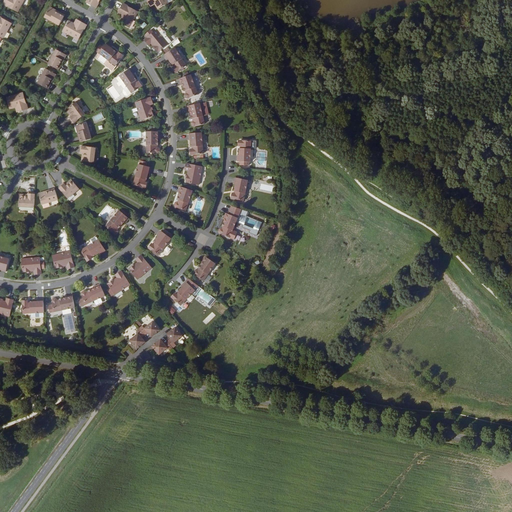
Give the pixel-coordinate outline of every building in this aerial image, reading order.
[(5,0),(3,4),(17,13),(24,0),(5,0)] [(90,0),(89,4),(96,8),(100,0),(90,0)] [(154,2),(155,4),(159,10),(168,4),(166,0),(146,0),(150,5),(154,2)] [(129,7),(124,4),(119,12),(123,14),(122,16),(119,22),(130,27),(138,12),(129,7)] [(56,11),(50,7),(44,17),(59,26),(65,17),(56,12),(56,11)] [(0,36),(3,39),(11,24),(0,17),(0,36)] [(64,31),(79,40),(87,25),(79,21),(77,25),(75,24),(69,21),(64,31)] [(158,30),(163,37),(167,35),(167,33),(165,31),(164,31),(162,28),(160,28),(158,30)] [(153,46),(155,48),(159,52),(169,44),(163,37),(158,30),(154,32),(148,37),(145,40),(149,45),(151,43),(153,46)] [(115,54),(116,52),(111,48),(111,47),(106,43),(98,53),(99,53),(115,66),(122,57),(122,55),(119,54),(118,54),(117,55),(115,54)] [(175,48),(165,55),(168,60),(169,60),(173,65),(174,64),(175,66),(174,67),(173,68),(176,73),(186,66),(175,48)] [(62,60),(64,61),(67,56),(57,50),(49,65),(57,69),(62,60)] [(104,62),(106,59),(99,53),(96,56),(97,59),(101,62),(104,62)] [(134,81),(136,80),(132,75),(133,74),(129,68),(119,76),(131,93),(140,87),(141,85),(139,82),(137,82),(136,83),(134,81)] [(52,79),(53,80),(56,75),(46,69),(38,84),(47,89),(52,79)] [(199,95),(191,75),(179,79),(182,86),(183,85),(185,91),(187,91),(188,93),(186,93),(185,96),(186,98),(189,99),(199,95)] [(131,93),(119,76),(116,78),(128,95),(131,93)] [(113,102),(104,89),(100,93),(108,104),(113,102)] [(18,107),(19,112),(28,109),(23,93),(7,98),(10,109),(16,108),(18,107)] [(151,112),(150,109),(149,105),(153,104),(151,98),(135,103),(141,121),(153,117),(151,112)] [(70,117),(74,123),(85,114),(77,102),(68,109),(73,115),(72,116),(70,117)] [(205,124),(200,103),(188,106),(189,113),(191,112),(193,119),(195,118),(195,120),(194,121),(192,123),(193,125),(195,126),(205,124)] [(101,113),(92,117),(95,123),(104,119),(101,113)] [(79,132),(81,142),(91,139),(86,123),(75,126),(77,133),(79,132)] [(156,145),(157,145),(158,145),(158,138),(159,138),(159,132),(147,132),(147,153),(158,153),(159,152),(159,149),(157,147),(156,147),(156,145)] [(204,153),(202,132),(189,133),(190,140),(191,140),(192,146),(193,146),(194,148),(192,149),(191,149),(191,154),(204,153)] [(242,148),(240,148),(240,154),(238,154),(238,161),(250,162),(251,140),(239,139),(239,146),(240,146),(242,146),(242,148)] [(83,161),(94,163),(96,148),(81,147),(80,153),(83,153),(84,154),(83,161)] [(189,174),(188,177),(187,182),(200,185),(204,166),(187,163),(186,170),(189,171),(189,174)] [(144,180),(146,180),(148,174),(149,174),(151,167),(139,164),(133,185),(145,188),(146,183),(145,182),(144,182),(144,180)] [(236,193),(234,193),(233,193),(232,198),(244,200),(248,180),(236,177),(234,184),(236,184),(235,191),(237,191),(236,193)] [(68,198),(79,188),(72,180),(66,186),(65,184),(64,183),(59,187),(68,198)] [(193,190),(181,186),(179,193),(180,193),(178,200),(179,200),(180,200),(179,203),(178,202),(176,203),(175,205),(177,207),(187,211),(193,190)] [(46,193),(45,191),(39,193),(42,204),(58,199),(55,190),(46,193)] [(34,207),(35,194),(28,193),(28,195),(28,196),(20,196),(19,206),(34,207)] [(224,229),(222,228),(220,229),(219,231),(220,233),(230,237),(233,230),(238,218),(241,213),(232,209),(229,214),(227,213),(224,219),(225,220),(223,226),(225,226),(224,229)] [(118,226),(120,227),(124,222),(125,223),(129,218),(120,210),(106,226),(114,233),(117,233),(118,231),(118,229),(117,228),(118,226)] [(155,247),(153,246),(152,245),(149,249),(159,257),(171,240),(161,233),(157,238),(158,238),(154,244),(156,245),(155,247)] [(93,254),(94,256),(99,252),(100,253),(106,250),(100,239),(99,240),(81,250),(88,261),(93,258),(92,257),(91,255),(93,254)] [(60,267),(64,266),(67,265),(68,268),(75,267),(71,251),(53,255),(55,268),(60,267)] [(0,269),(6,271),(9,259),(0,256),(0,269)] [(137,265),(134,267),(130,271),(139,281),(153,269),(142,256),(137,261),(139,263),(137,265)] [(199,271),(198,270),(196,270),(194,273),(195,275),(204,281),(216,264),(206,256),(202,262),(203,263),(199,268),(199,269),(200,269),(199,271)] [(27,271),(31,271),(34,271),(34,274),(41,273),(40,257),(21,258),(22,271),(27,271)] [(131,285),(123,272),(116,275),(118,278),(116,280),(113,282),(109,284),(116,295),(131,285)] [(178,295),(177,294),(176,293),(173,293),(171,295),(172,297),(181,306),(190,297),(196,290),(186,282),(182,287),(183,288),(178,293),(180,294),(178,295)] [(106,297),(101,285),(95,288),(96,289),(89,292),(90,292),(90,294),(88,295),(88,293),(85,292),(83,293),(82,295),(87,305),(106,297)] [(196,290),(190,297),(203,310),(209,303),(196,290)] [(55,312),(75,308),(73,296),(66,297),(66,299),(60,300),(60,302),(58,302),(58,301),(56,299),(54,299),(53,302),(55,312)] [(0,314),(10,317),(13,301),(6,299),(6,302),(3,302),(0,300),(0,314)] [(23,314),(31,314),(44,313),(43,300),(36,301),(37,302),(30,303),(30,304),(28,305),(28,303),(27,301),(22,302),(23,314)] [(171,305),(167,309),(172,314),(176,311),(171,305)] [(139,329),(145,336),(148,333),(150,335),(151,334),(153,337),(161,331),(153,322),(145,329),(142,326),(139,329)] [(169,341),(175,348),(179,346),(176,343),(184,336),(177,327),(170,333),(172,337),(171,337),(172,338),(169,341)] [(142,339),(145,336),(139,329),(136,331),(139,334),(130,342),(138,350),(145,344),(142,341),(143,340),(142,339)] [(172,351),(175,348),(169,341),(166,344),(165,342),(164,343),(161,340),(154,346),(161,355),(169,348),(172,351)]
